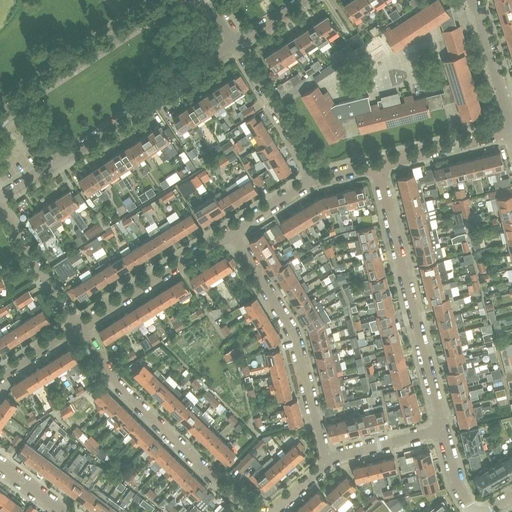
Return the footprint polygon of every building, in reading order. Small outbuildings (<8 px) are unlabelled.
[(352,20),(363,13),(354,0),(350,0),(343,5),(352,20)] [(369,0),(354,0),(363,13),(373,6),(369,0)] [(449,52),(451,57),(443,60),(450,83),(443,86),(445,91),(442,92),(445,103),(456,100),(462,118),(482,112),(476,94),(477,93),(465,53),(468,52),(466,46),(460,26),(456,27),(452,14),(448,15),(438,0),(435,0),(391,29),(389,26),(383,31),(396,51),(440,22),(441,24),(443,31),(442,31),(449,52)] [(511,0),(494,0),(498,11),(511,5),(511,0)] [(511,5),(498,11),(501,22),(511,18),(511,5)] [(400,16),(396,9),(391,12),(396,19),(400,16)] [(392,21),(396,19),(391,12),(388,14),(392,21)] [(328,15),(317,22),(326,36),(337,29),(328,15)] [(511,18),(501,22),(505,34),(511,31),(511,18)] [(317,22),(307,29),(316,43),(326,36),(317,22)] [(381,31),(380,29),(377,24),(372,27),(377,34),(381,31)] [(307,29),(297,36),(306,50),(316,43),(307,29)] [(358,32),(352,36),(359,46),(364,42),(358,32)] [(297,36),(287,42),(296,57),(306,50),(297,36)] [(346,39),(353,50),(359,46),(352,36),(346,39)] [(287,42),(276,49),(285,64),(296,57),(287,42)] [(278,74),(276,70),(285,64),(276,49),(265,56),(274,70),(272,72),(275,76),(278,74)] [(340,49),(336,51),(340,58),(344,55),(340,49)] [(381,52),(383,57),(378,59),(379,63),(393,58),(390,49),(381,52)] [(332,54),(335,58),(336,61),(340,58),(336,51),(332,54)] [(318,69),(322,66),(318,60),(314,62),(318,69)] [(298,73),(293,76),(298,83),(302,80),(298,73)] [(234,76),(224,83),(233,98),(244,91),(234,76)] [(276,87),(281,94),(298,83),(293,76),(276,87)] [(224,83),(213,90),(223,105),(233,98),(224,83)] [(385,96),(382,99),(377,100),(378,103),(370,105),(368,95),(334,104),(327,91),(322,94),(318,85),(301,95),(329,142),(345,133),(346,132),(360,129),(361,133),(430,115),(428,109),(443,106),(443,104),(445,103),(442,92),(414,99),(412,94),(403,97),(405,102),(400,103),(398,95),(396,94),(392,94),(389,95),(385,96)] [(213,90),(203,97),(213,111),(223,105),(213,90)] [(203,97),(193,104),(202,118),(213,111),(203,97)] [(246,117),(256,111),(251,105),(247,107),(244,103),(239,107),(241,110),(246,117)] [(193,104),(183,111),(200,137),(204,134),(196,122),(202,118),(193,104)] [(245,118),(246,117),(241,110),(237,113),(242,119),(245,117),(245,118)] [(183,111),(172,118),(182,132),(188,128),(191,133),(192,132),(196,139),(200,137),(183,111)] [(245,120),(252,131),(246,135),(249,140),(255,136),(267,129),(260,118),(257,120),(253,115),(245,120)] [(224,121),(220,124),(225,131),(229,128),(224,121)] [(160,125),(150,132),(159,147),(162,152),(166,158),(171,155),(164,144),(170,140),(160,125)] [(255,136),(261,146),(256,149),(273,139),(267,129),(255,136)] [(150,132),(139,139),(149,154),(156,149),(159,147),(150,132)] [(139,139),(129,146),(139,160),(143,158),(149,154),(139,139)] [(256,149),(262,159),(279,149),(273,139),(256,149)] [(230,140),(220,146),(225,154),(235,147),(230,140)] [(233,143),(235,147),(235,148),(241,144),(239,140),(233,143)] [(214,156),(219,153),(212,143),(207,146),(214,156)] [(129,167),(135,163),(142,174),(146,172),(142,165),(139,160),(129,146),(119,152),(129,167)] [(194,148),(188,152),(192,158),(197,155),(198,154),(194,148)] [(273,166),(285,159),(279,149),(262,159),(268,169),(273,166)] [(119,152),(109,159),(118,174),(129,167),(119,152)] [(226,164),(230,162),(237,158),(233,152),(222,158),(226,164)] [(504,167),(506,166),(505,160),(502,161),(500,152),(490,154),(490,155),(490,157),(491,157),(492,159),(491,159),(495,173),(494,174),(495,177),(497,176),(498,177),(496,178),(497,182),(499,187),(511,184),(511,183),(510,177),(501,180),(500,177),(501,177),(499,169),(504,167)] [(490,154),(481,157),(485,172),(490,171),(492,179),(496,178),(498,177),(497,176),(495,177),(494,174),(495,173),(491,159),(492,159),(491,157),(490,157),(490,155),(490,154)] [(198,167),(203,164),(197,155),(192,158),(198,167)] [(250,160),(249,161),(246,155),(241,158),(247,168),(253,165),(250,160)] [(477,178),(480,178),(481,177),(480,174),(485,172),(481,157),(471,159),(472,162),(473,161),(473,164),(477,178)] [(221,167),(226,164),(222,158),(218,161),(221,167)] [(109,159),(99,166),(108,180),(118,174),(109,159)] [(195,168),(190,159),(185,162),(191,171),(195,168)] [(292,170),(285,159),(273,166),(280,177),(292,170)] [(471,159),(462,161),(466,177),(471,176),(472,179),(475,178),(477,178),(473,164),(473,161),(472,162),(471,159)] [(466,177),(462,161),(452,164),(453,166),(454,166),(455,169),(454,169),(458,183),(462,182),(461,178),(466,177)] [(146,163),(142,165),(146,172),(150,169),(146,163)] [(212,165),(217,174),(221,171),(216,163),(212,165)] [(452,164),(443,166),(447,182),(452,181),(453,184),(458,183),(454,169),(455,169),(454,166),(453,166),(452,164)] [(99,166),(88,172),(98,187),(108,180),(99,166)] [(434,168),(439,188),(440,192),(443,191),(442,187),(444,187),(443,183),(447,182),(443,166),(434,168)] [(420,181),(424,180),(424,181),(428,180),(434,179),(432,169),(426,170),(426,175),(418,176),(418,178),(415,178),(414,173),(398,177),(401,188),(404,187),(403,185),(406,184),(406,186),(420,182),(420,181)] [(205,170),(200,172),(199,173),(203,179),(204,178),(205,180),(208,178),(207,176),(208,175),(205,170)] [(78,179),(87,194),(92,201),(98,196),(102,201),(105,199),(101,192),(98,187),(88,172),(78,179)] [(207,190),(197,175),(196,174),(190,179),(194,185),(193,185),(200,195),(207,190)] [(258,186),(264,183),(259,175),(253,178),(258,186)] [(126,176),(122,179),(126,185),(129,190),(133,187),(126,176)] [(228,193),(236,205),(246,198),(236,181),(234,177),(232,178),(231,178),(229,180),(232,184),(226,188),(228,193)] [(122,179),(118,181),(122,188),(126,185),(122,179)] [(190,187),(193,185),(194,185),(190,179),(186,181),(178,186),(184,197),(192,191),(190,187)] [(258,191),(250,179),(239,186),(236,181),(246,198),(258,191)] [(401,188),(403,196),(418,192),(418,193),(422,191),(420,182),(406,186),(406,184),(403,185),(404,187),(401,188)] [(363,186),(353,189),(354,192),(355,191),(356,194),(355,195),(358,208),(363,207),(362,203),(367,202),(365,193),(364,188),(363,186)] [(490,199),(497,197),(500,208),(511,205),(511,192),(511,193),(510,187),(488,192),(490,199)] [(434,197),(438,196),(436,188),(430,189),(432,195),(434,197)] [(70,189),(59,197),(69,211),(72,216),(77,223),(81,229),(86,226),(87,225),(78,211),(77,212),(74,207),(79,204),(70,189)] [(106,189),(101,192),(105,199),(110,196),(106,189)] [(349,212),(348,207),(353,206),(354,209),(358,208),(355,195),(356,194),(355,191),(354,192),(353,189),(344,191),(349,212)] [(172,190),(165,194),(169,200),(170,203),(177,198),(172,190)] [(225,211),(236,205),(228,193),(223,196),(220,191),(215,194),(215,195),(225,211)] [(344,191),(334,194),(335,197),(336,196),(337,199),(336,199),(342,222),(342,221),(347,220),(345,213),(349,212),(344,191)] [(403,196),(406,207),(409,207),(408,204),(411,203),(411,204),(425,201),(424,196),(420,197),(418,193),(418,192),(403,196)] [(344,230),(342,221),(342,222),(336,199),(337,199),(336,196),(335,197),(334,194),(325,196),(330,211),(334,210),(335,214),(336,214),(338,222),(340,226),(336,227),(335,223),(333,224),(336,234),(342,232),(341,231),(344,230)] [(214,218),(225,211),(215,195),(204,202),(214,218)] [(320,197),(313,202),(321,216),(327,212),(330,211),(325,196),(320,197)] [(59,197),(49,203),(59,218),(69,211),(59,197)] [(451,197),(442,199),(442,200),(444,206),(451,204),(453,204),(453,201),(451,197)] [(461,209),(459,200),(453,201),(453,204),(451,204),(453,211),(461,209)] [(133,201),(125,206),(129,211),(137,206),(133,201)] [(406,207),(408,215),(428,210),(426,201),(425,201),(411,204),(411,203),(408,204),(409,207),(406,207)] [(203,225),(214,218),(204,202),(193,209),(203,225)] [(313,202),(303,208),(305,210),(307,209),(308,211),(307,211),(315,224),(319,222),(317,218),(321,216),(313,202)] [(49,203),(39,210),(48,224),(54,233),(56,236),(60,233),(57,229),(56,228),(57,227),(63,223),(61,221),(59,218),(49,203)] [(471,216),(468,204),(461,206),(462,209),(464,218),(466,217),(471,216)] [(511,205),(500,208),(503,220),(511,217),(511,205)] [(149,213),(150,212),(146,207),(141,210),(148,220),(152,217),(149,213)] [(303,208),(296,212),(305,226),(309,223),(311,227),(315,224),(307,211),(308,211),(307,209),(305,210),(303,208)] [(39,210),(28,217),(30,220),(29,222),(29,226),(28,226),(37,240),(37,241),(38,243),(49,259),(51,257),(58,253),(59,254),(63,252),(57,241),(58,239),(56,236),(54,233),(43,241),(37,232),(48,224),(39,210)] [(179,210),(170,215),(172,219),(181,215),(179,210)] [(408,215),(410,224),(430,220),(431,220),(428,210),(408,215)] [(104,229),(110,225),(103,214),(102,215),(100,211),(94,215),(96,219),(97,218),(104,229)] [(296,212),(287,218),(288,220),(290,219),(292,221),(291,222),(300,238),(301,237),(299,234),(303,232),(301,228),(305,226),(296,212)] [(360,216),(362,225),(373,223),(371,214),(364,215),(360,216),(359,212),(356,213),(357,216),(360,216)] [(461,212),(456,213),(454,214),(455,219),(456,223),(463,221),(461,212)] [(198,225),(191,213),(181,219),(188,231),(198,225)] [(130,216),(126,219),(134,231),(133,231),(134,232),(140,229),(134,221),(130,216)] [(178,237),(188,231),(181,219),(179,216),(169,223),(170,225),(171,225),(178,237)] [(474,216),(466,218),(468,225),(475,223),(474,216)] [(511,217),(503,220),(506,231),(511,229),(511,217)] [(292,243),(300,238),(291,222),(292,221),(290,219),(288,220),(287,218),(280,222),(286,232),(292,243)] [(126,219),(122,221),(122,222),(129,234),(133,231),(134,231),(126,219)] [(410,224),(413,234),(432,229),(430,220),(410,224)] [(94,225),(84,232),(88,238),(98,231),(99,233),(104,229),(98,221),(93,224),(94,225)] [(463,221),(456,223),(453,224),(455,233),(465,231),(463,221)] [(283,232),(278,224),(270,228),(275,237),(283,232)] [(168,243),(178,237),(171,225),(170,225),(161,231),(168,243)] [(373,225),(350,231),(350,234),(354,233),(355,235),(359,234),(360,239),(375,235),(375,232),(373,225)] [(148,232),(152,237),(152,238),(159,249),(168,243),(161,231),(158,226),(148,232)] [(475,226),(469,228),(469,229),(472,240),(478,238),(475,226)] [(440,227),(432,229),(413,234),(415,244),(418,243),(417,242),(420,241),(420,242),(442,236),(440,227)] [(323,238),(330,234),(327,229),(320,233),(323,238)] [(249,240),(255,250),(257,249),(256,247),(258,246),(259,247),(272,239),(266,230),(264,232),(249,240)] [(106,231),(102,234),(106,240),(110,237),(106,231)] [(73,239),(76,244),(78,246),(88,239),(84,233),(73,239)] [(465,233),(464,233),(457,235),(458,242),(461,241),(461,242),(466,240),(465,233)] [(354,240),(355,246),(349,248),(350,251),(354,250),(355,251),(357,251),(356,248),(358,248),(358,249),(373,245),(373,246),(375,246),(375,244),(377,243),(375,235),(360,239),(354,240)] [(443,240),(442,236),(420,242),(420,241),(417,242),(418,243),(415,244),(417,253),(437,248),(440,247),(439,241),(443,240)] [(150,238),(142,244),(149,255),(159,249),(152,238),(150,238)] [(481,247),(478,238),(472,240),(474,248),(481,247)] [(255,250),(260,258),(273,250),(270,245),(274,243),(272,239),(259,247),(258,246),(256,247),(257,249),(255,250)] [(313,247),(311,245),(308,240),(303,242),(308,250),(313,247)] [(467,240),(466,240),(461,242),(463,252),(469,250),(467,240)] [(304,247),(298,251),(300,255),(308,250),(303,242),(302,243),(304,247)] [(93,252),(91,249),(87,243),(82,246),(88,255),(93,252)] [(380,253),(377,243),(375,244),(375,246),(373,246),(373,245),(358,249),(358,248),(356,248),(357,251),(355,251),(354,250),(350,251),(351,256),(363,253),(365,257),(380,253)] [(142,244),(132,250),(139,261),(149,255),(142,244)] [(332,245),(325,247),(324,247),(328,257),(335,255),(332,245)] [(440,247),(437,248),(417,253),(420,262),(443,257),(447,256),(445,246),(440,247)] [(298,251),(297,251),(296,249),(292,251),(295,257),(300,255),(298,251)] [(81,257),(77,250),(68,256),(72,262),(81,257)] [(132,250),(122,256),(130,268),(139,261),(132,250)] [(260,258),(265,267),(268,265),(267,264),(269,262),(270,263),(285,254),(284,253),(281,255),(279,251),(275,253),(273,250),(260,258)] [(327,259),(324,252),(319,256),(322,262),(327,259)] [(382,262),(380,253),(365,257),(366,262),(362,264),(354,266),(354,269),(359,268),(363,267),(378,264),(378,265),(380,265),(380,263),(382,262)] [(265,267),(269,274),(275,271),(283,266),(282,265),(280,261),(287,257),(285,254),(270,263),(269,262),(267,264),(268,265),(265,267)] [(337,264),(335,255),(328,257),(332,265),(337,264)] [(51,266),(61,281),(75,272),(70,264),(72,262),(68,256),(51,266)] [(122,256),(112,262),(120,274),(130,268),(122,256)] [(232,257),(230,259),(228,260),(226,256),(214,264),(220,275),(232,267),(232,266),(236,264),(232,257)] [(455,259),(448,261),(450,272),(458,270),(455,259)] [(298,262),(294,264),(291,260),(282,265),(283,266),(275,271),(280,280),(282,279),(281,277),(283,276),(284,277),(300,267),(298,262)] [(444,260),(421,266),(423,275),(446,270),(444,260)] [(486,272),(483,261),(477,262),(479,272),(483,271),(483,273),(486,272)] [(112,262),(106,266),(104,262),(101,264),(110,280),(120,274),(112,262)] [(326,271),(331,268),(328,262),(322,265),(326,271)] [(370,277),(385,273),(382,262),(380,263),(380,265),(378,265),(378,264),(363,267),(364,272),(368,272),(370,277)] [(99,271),(93,274),(100,286),(110,280),(101,264),(97,267),(99,271)] [(214,264),(202,271),(208,282),(220,275),(214,264)] [(285,287),(298,279),(302,277),(299,272),(302,270),(300,267),(284,277),(283,276),(281,277),(282,279),(280,280),(285,287)] [(423,275),(425,284),(441,280),(448,279),(446,270),(423,275)] [(190,279),(196,290),(208,282),(202,271),(190,279)] [(336,278),(333,273),(328,275),(331,282),(336,279),(336,278)] [(476,273),(469,275),(471,282),(478,280),(476,273)] [(492,273),(480,276),(482,282),(489,280),(488,277),(493,276),(492,273)] [(93,274),(83,281),(90,292),(100,286),(93,274)] [(337,276),(339,284),(347,282),(344,274),(337,276)] [(385,275),(362,281),(364,289),(388,284),(385,275)] [(189,290),(182,278),(170,286),(177,297),(189,290)] [(285,287),(290,297),(292,295),(291,294),(293,292),(294,293),(307,286),(304,281),(301,283),(298,279),(285,287)] [(457,280),(449,282),(442,284),(441,280),(425,284),(427,293),(451,287),(458,285),(457,280)] [(471,282),(473,291),(480,289),(478,280),(471,282)] [(90,292),(83,281),(67,291),(73,299),(78,296),(80,299),(90,292)] [(373,292),(374,297),(390,293),(388,284),(364,289),(365,294),(373,292)] [(170,286),(158,293),(165,305),(177,297),(170,286)] [(290,297),(295,304),(308,296),(305,291),(309,289),(307,286),(294,293),(293,292),(291,294),(292,295),(290,297)] [(427,293),(429,302),(434,301),(446,298),(446,297),(449,296),(453,295),(451,287),(427,293)] [(29,290),(20,296),(26,304),(34,299),(33,297),(29,290)] [(349,301),(350,301),(354,299),(351,292),(346,294),(349,301)] [(158,293),(147,301),(154,312),(165,305),(158,293)] [(367,303),(368,307),(392,302),(390,293),(374,297),(375,301),(367,303)] [(464,297),(458,299),(454,300),(453,295),(449,296),(446,297),(446,298),(434,301),(429,302),(433,301),(436,309),(459,304),(465,302),(464,297)] [(25,305),(26,304),(20,296),(16,299),(21,307),(25,304),(25,305)] [(295,304),(300,313),(303,311),(302,310),(304,308),(304,309),(316,302),(314,298),(311,300),(308,296),(295,304)] [(348,305),(344,296),(339,299),(340,300),(342,307),(344,314),(349,312),(348,305)] [(246,317),(262,308),(255,297),(244,304),(248,310),(243,313),(246,317)] [(147,301),(135,308),(143,322),(145,325),(147,325),(153,321),(153,320),(157,317),(154,312),(147,301)] [(107,302),(97,305),(99,310),(109,307),(107,302)] [(300,313),(304,320),(318,312),(315,308),(319,306),(316,302),(304,309),(304,308),(302,310),(303,311),(300,313)] [(377,311),(378,315),(392,311),(394,311),(392,302),(368,307),(367,308),(368,313),(377,311)] [(487,311),(493,309),(494,309),(493,303),(486,304),(487,311)] [(40,304),(30,310),(40,327),(50,321),(40,304)] [(436,309),(438,318),(453,314),(452,310),(460,308),(459,304),(436,309)] [(4,305),(0,308),(4,314),(8,320),(14,316),(11,310),(8,311),(4,305)] [(214,319),(227,312),(223,305),(219,307),(220,308),(210,312),(214,319)] [(135,308),(123,316),(130,327),(133,332),(139,329),(138,327),(140,325),(140,324),(143,322),(135,308)] [(204,313),(201,308),(196,310),(194,308),(187,312),(193,320),(199,316),(199,317),(204,313)] [(268,318),(262,308),(246,317),(248,321),(253,318),(257,325),(268,318)] [(309,329),(310,330),(313,329),(312,327),(315,326),(315,327),(327,321),(331,320),(324,309),(318,312),(304,320),(309,329)] [(492,321),(496,320),(493,309),(487,311),(490,322),(492,321)] [(32,316),(23,322),(30,334),(40,327),(30,310),(29,311),(32,316)] [(369,321),(370,325),(395,319),(394,317),(395,317),(394,311),(392,311),(378,315),(376,315),(377,319),(369,321)] [(353,327),(349,312),(344,314),(348,328),(353,327)] [(438,318),(440,327),(463,321),(461,313),(453,314),(438,318)] [(123,316),(111,323),(118,334),(130,327),(123,316)] [(179,316),(175,319),(180,328),(184,326),(179,316)] [(256,334),(258,338),(274,328),(268,318),(257,325),(261,331),(256,334)] [(175,319),(171,321),(176,331),(180,328),(175,319)] [(380,329),(381,332),(397,328),(395,319),(370,325),(372,331),(380,329)] [(502,331),(500,326),(499,319),(496,320),(492,321),(496,333),(502,331)] [(310,330),(312,337),(327,333),(325,326),(328,326),(327,321),(315,327),(315,326),(312,327),(313,329),(310,330)] [(440,327),(442,336),(465,330),(458,332),(457,327),(460,326),(460,325),(464,324),(463,321),(440,327)] [(23,322),(13,328),(20,340),(30,334),(23,322)] [(5,326),(8,331),(3,334),(10,346),(20,340),(13,328),(9,323),(5,326)] [(99,331),(106,342),(118,334),(111,323),(99,331)] [(493,333),(491,326),(491,324),(488,324),(488,325),(480,327),(483,336),(493,333)] [(270,345),(277,341),(281,339),(274,328),(258,338),(260,342),(266,339),(270,345)] [(375,339),(376,343),(399,337),(397,328),(381,332),(382,337),(375,339)] [(442,336),(444,345),(468,339),(465,330),(442,336)] [(160,341),(160,340),(155,332),(151,335),(157,343),(160,341)] [(312,337),(314,348),(318,347),(317,345),(319,344),(319,346),(335,342),(332,332),(327,334),(327,333),(312,337)] [(495,339),(493,333),(483,336),(484,342),(495,339)] [(0,351),(0,352),(10,346),(3,334),(0,335),(0,351)] [(153,346),(157,343),(151,335),(147,337),(153,346)] [(356,336),(349,338),(352,347),(354,347),(358,345),(356,336)] [(357,339),(359,346),(366,345),(364,337),(357,339)] [(384,346),(385,350),(401,346),(399,337),(376,343),(377,347),(384,346)] [(444,345),(447,354),(466,349),(462,350),(461,345),(468,343),(468,339),(444,345)] [(314,348),(316,356),(331,352),(330,348),(334,347),(333,342),(335,342),(319,346),(319,344),(317,345),(318,347),(314,348)] [(235,358),(237,356),(238,356),(236,352),(244,346),(240,347),(238,344),(222,355),(227,362),(235,358)] [(245,348),(244,346),(236,352),(238,356),(237,356),(238,358),(244,354),(242,350),(245,348)] [(377,356),(378,361),(403,355),(401,346),(385,350),(386,354),(377,356)] [(84,370),(71,348),(59,356),(65,367),(69,374),(75,371),(77,374),(84,370)] [(505,348),(500,349),(502,358),(508,356),(505,348)] [(282,361),(279,349),(261,354),(264,365),(282,361)] [(447,354),(449,363),(473,357),(472,353),(467,354),(466,349),(447,354)] [(316,356),(319,367),(322,366),(322,364),(324,363),(324,364),(338,361),(339,361),(337,351),(331,352),(316,356)] [(495,352),(489,353),(491,361),(497,360),(495,352)] [(389,363),(390,368),(406,364),(403,355),(378,361),(380,361),(381,364),(385,363),(385,364),(389,363)] [(53,375),(65,367),(59,356),(47,364),(53,375)] [(449,363),(451,371),(463,368),(463,369),(467,368),(474,366),(473,361),(480,360),(479,356),(473,357),(449,363)] [(511,368),(508,356),(502,358),(505,369),(511,368)] [(271,370),(273,376),(285,373),(282,361),(264,365),(265,370),(271,370)] [(319,367),(321,375),(336,371),(335,366),(339,365),(338,361),(324,364),(324,363),(322,364),(322,366),(319,367)] [(134,373),(143,382),(152,373),(143,363),(139,367),(137,364),(131,370),(134,372),(134,373)] [(183,367),(179,363),(175,368),(178,372),(183,367)] [(365,365),(368,373),(374,371),(372,363),(365,365)] [(47,364),(35,371),(42,382),(53,375),(47,364)] [(384,374),(385,378),(408,372),(406,364),(390,368),(391,373),(384,374)] [(243,375),(250,373),(264,370),(263,366),(254,368),(242,371),(243,375)] [(447,372),(449,381),(476,375),(474,366),(467,368),(463,369),(463,368),(451,371),(447,372)] [(490,371),(493,379),(502,377),(499,368),(490,371)] [(143,382),(153,391),(166,377),(157,369),(153,373),(152,373),(143,382)] [(35,371),(23,378),(30,389),(42,382),(35,371)] [(321,375),(324,386),(327,385),(326,383),(329,382),(329,383),(343,380),(342,375),(337,376),(336,371),(321,375)] [(369,380),(370,380),(376,379),(374,371),(368,373),(369,380)] [(393,382),(394,386),(396,385),(396,384),(410,381),(409,381),(410,381),(408,372),(385,378),(381,379),(382,384),(393,382)] [(270,384),(271,389),(288,384),(285,373),(273,376),(275,382),(270,384)] [(449,381),(451,390),(468,386),(466,382),(479,379),(478,374),(476,375),(449,381)] [(201,378),(199,376),(196,379),(195,378),(190,383),(193,386),(201,378)] [(153,391),(162,400),(171,390),(171,391),(174,387),(165,379),(166,378),(166,377),(153,391)] [(494,379),(496,386),(503,384),(501,377),(494,379)] [(10,386),(12,389),(17,397),(30,389),(23,378),(10,386)] [(204,382),(201,378),(193,386),(196,389),(204,382)] [(324,386),(326,394),(345,389),(345,388),(341,390),(340,385),(344,384),(343,380),(329,383),(329,382),(326,383),(327,385),(324,386)] [(388,392),(383,393),(384,397),(414,390),(412,381),(410,382),(410,381),(409,381),(410,381),(396,384),(396,385),(394,386),(396,385),(397,390),(388,392)] [(291,396),(288,384),(271,389),(272,393),(277,391),(279,399),(291,396)] [(451,390),(454,399),(477,393),(476,390),(472,391),(472,390),(469,390),(468,386),(451,390)] [(95,406),(98,409),(112,395),(103,387),(98,392),(94,396),(100,402),(95,406)] [(506,395),(504,388),(495,390),(496,398),(506,395)] [(353,394),(347,395),(345,389),(326,394),(328,403),(348,399),(354,397),(353,394)] [(380,395),(379,389),(377,390),(377,389),(372,391),(370,395),(372,404),(376,403),(374,396),(380,395)] [(162,400),(171,409),(180,399),(171,391),(171,390),(162,400)] [(216,399),(208,390),(204,394),(209,400),(208,401),(211,404),(216,399)] [(385,400),(390,399),(390,401),(399,398),(400,402),(416,399),(414,390),(384,397),(385,400)] [(454,399),(456,408),(472,404),(471,399),(478,397),(477,393),(454,399)] [(106,408),(111,413),(121,404),(112,395),(98,409),(102,413),(106,408)] [(185,395),(180,400),(180,399),(171,409),(180,418),(194,403),(185,395)] [(368,405),(372,404),(370,395),(370,396),(361,398),(362,402),(367,401),(368,405)] [(508,404),(506,395),(496,398),(498,404),(493,405),(493,407),(498,406),(498,407),(508,404)] [(17,404),(6,396),(0,404),(0,409),(8,416),(17,404)] [(54,410),(57,408),(54,402),(52,398),(48,400),(54,410)] [(297,398),(284,401),(286,409),(280,411),(280,412),(276,413),(276,414),(270,416),(271,418),(281,416),(281,415),(300,410),(297,398)] [(220,402),(216,399),(211,404),(215,407),(220,402)] [(398,409),(388,411),(387,412),(388,415),(419,407),(416,399),(400,402),(402,407),(398,408),(398,409)] [(216,409),(215,410),(219,414),(226,408),(220,402),(215,407),(216,409)] [(180,418),(189,426),(205,411),(204,409),(202,411),(194,403),(180,418)] [(64,418),(73,413),(74,412),(69,404),(60,410),(64,418)] [(112,423),(116,426),(129,412),(121,404),(111,413),(117,419),(112,423)] [(456,408),(458,417),(482,411),(480,405),(473,407),(472,404),(456,408)] [(323,408),(325,416),(335,413),(334,409),(333,405),(325,406),(323,408)] [(369,413),(365,414),(368,429),(379,427),(378,424),(376,424),(376,422),(377,422),(373,408),(373,406),(368,407),(369,413)] [(388,424),(384,409),(379,411),(378,406),(373,408),(377,422),(376,422),(376,424),(378,424),(379,427),(388,424)] [(397,422),(395,416),(400,415),(400,416),(404,415),(405,420),(421,417),(419,407),(388,415),(391,424),(397,422)] [(0,409),(0,426),(0,427),(8,416),(0,409)] [(290,426),(303,423),(300,410),(281,415),(281,416),(284,427),(290,426)] [(37,420),(34,414),(32,411),(28,413),(30,416),(33,422),(37,420)] [(211,417),(208,420),(203,415),(206,412),(205,411),(189,426),(198,435),(211,423),(210,422),(213,419),(211,417)] [(359,411),(354,412),(357,426),(356,427),(357,429),(359,429),(360,431),(368,429),(365,414),(360,415),(359,411)] [(460,425),(476,421),(475,417),(483,415),(482,411),(458,417),(460,425)] [(138,421),(129,412),(116,426),(124,435),(129,430),(128,430),(138,421)] [(350,418),(346,419),(349,434),(360,431),(359,429),(357,429),(356,427),(357,426),(354,412),(349,414),(350,418)] [(227,418),(230,422),(235,417),(231,413),(227,418)] [(511,415),(501,419),(502,422),(509,420),(511,425),(511,415)] [(340,416),(336,417),(339,431),(340,431),(340,433),(338,434),(339,437),(349,434),(346,419),(341,420),(340,416)] [(233,425),(238,420),(235,417),(230,422),(227,425),(229,426),(232,423),(233,425)] [(327,424),(331,439),(339,437),(338,434),(340,433),(340,431),(339,431),(336,417),(331,418),(332,422),(327,424)] [(53,419),(53,420),(49,425),(56,430),(57,429),(60,425),(53,419)] [(262,432),(266,431),(264,424),(262,425),(261,420),(254,421),(256,427),(258,426),(258,428),(262,432)] [(146,429),(138,421),(128,430),(129,430),(134,436),(130,440),(133,443),(146,429)] [(198,435),(208,444),(217,435),(208,426),(211,423),(198,435)] [(239,423),(234,428),(238,432),(243,427),(239,423)] [(37,425),(28,437),(16,453),(24,459),(33,447),(29,444),(32,439),(41,428),(37,425)] [(64,436),(66,433),(60,425),(57,429),(64,436)] [(481,438),(480,433),(484,432),(483,426),(478,427),(478,426),(462,431),(465,442),(481,438)] [(75,434),(78,437),(83,442),(88,437),(83,432),(80,429),(75,434)] [(141,442),(146,447),(155,438),(146,429),(133,443),(136,447),(141,442)] [(509,437),(506,430),(500,432),(502,439),(509,437)] [(88,448),(92,451),(99,443),(91,435),(89,438),(88,437),(83,442),(84,442),(83,443),(88,448)] [(208,444),(217,453),(226,444),(217,435),(208,444)] [(17,445),(20,441),(14,437),(11,441),(17,445)] [(147,457),(150,460),(164,446),(155,438),(146,447),(151,453),(147,457)] [(465,442),(468,454),(484,450),(481,438),(465,442)] [(49,439),(43,448),(31,464),(39,469),(47,458),(44,455),(47,451),(53,442),(49,439)] [(92,451),(95,454),(100,459),(102,458),(101,458),(106,453),(107,453),(102,448),(105,444),(102,440),(99,443),(92,451)] [(72,452),(75,447),(66,441),(63,446),(72,452)] [(299,441),(285,453),(294,463),(304,454),(300,450),(303,447),(299,441)] [(230,466),(235,460),(232,457),(235,453),(226,444),(217,453),(226,462),(230,466)] [(24,459),(31,464),(43,448),(40,445),(37,450),(33,447),(24,459)] [(158,459),(163,464),(172,455),(164,446),(150,460),(153,463),(158,459)] [(39,469),(46,475),(58,459),(61,454),(64,450),(61,448),(54,456),(51,453),(47,458),(39,469)] [(405,455),(398,456),(401,468),(432,461),(430,451),(414,455),(415,460),(407,462),(405,455)] [(53,480),(60,486),(79,461),(83,456),(79,452),(68,467),(65,464),(62,468),(53,480)] [(255,458),(249,452),(235,466),(242,473),(251,463),(255,458)] [(284,471),(294,463),(285,453),(276,462),(284,471)] [(468,456),(469,462),(479,460),(481,459),(480,453),(468,456)] [(507,455),(503,458),(511,474),(511,454),(509,457),(507,455)] [(164,473),(167,477),(181,463),(172,455),(163,464),(168,469),(164,473)] [(284,471),(276,462),(272,457),(262,465),(275,480),(284,471)] [(249,476),(262,491),(275,480),(262,465),(255,458),(251,463),(257,469),(249,476)] [(398,470),(394,458),(380,461),(383,474),(398,470)] [(499,463),(494,466),(502,480),(511,474),(503,458),(498,460),(499,463)] [(50,478),(53,480),(62,468),(58,466),(62,461),(58,459),(46,475),(45,476),(50,479),(50,478)] [(111,459),(106,464),(109,467),(114,462),(111,459)] [(481,466),(479,460),(469,462),(471,468),(481,466)] [(60,486),(68,491),(77,479),(80,475),(76,472),(82,464),(79,461),(60,486)] [(380,461),(367,465),(370,477),(383,474),(380,461)] [(402,471),(409,470),(417,468),(419,473),(415,474),(415,475),(434,470),(432,461),(401,468),(402,471)] [(117,465),(114,462),(109,467),(112,470),(117,465)] [(89,470),(92,472),(93,472),(98,465),(94,463),(89,470)] [(175,476),(180,481),(189,471),(181,463),(167,477),(171,480),(175,476)] [(75,497),(82,502),(94,486),(91,490),(87,487),(93,480),(102,468),(98,465),(93,472),(92,472),(89,477),(75,497)] [(353,468),(356,481),(370,477),(367,465),(353,468)] [(487,467),(482,469),(484,472),(492,486),(502,480),(494,466),(489,469),(487,467)] [(114,474),(106,469),(102,475),(109,481),(113,476),(114,474)] [(482,492),(492,486),(484,472),(482,469),(478,472),(479,474),(473,477),(482,492)] [(437,478),(434,470),(415,475),(416,480),(414,480),(413,475),(407,477),(409,482),(404,483),(404,486),(409,485),(410,485),(413,484),(437,478)] [(181,490),(185,493),(198,480),(189,471),(180,481),(185,486),(181,490)] [(126,478),(126,479),(129,481),(134,476),(130,473),(126,478)] [(134,477),(134,476),(129,481),(132,485),(141,476),(137,473),(134,477)] [(68,491),(75,497),(89,477),(86,475),(80,482),(77,479),(68,491)] [(356,486),(347,476),(336,486),(345,495),(356,486)] [(423,491),(439,487),(437,478),(413,484),(415,489),(422,487),(423,491)] [(192,492),(198,498),(207,488),(198,480),(185,493),(188,497),(192,492)] [(126,485),(122,483),(120,481),(119,483),(116,486),(116,487),(121,491),(126,485)] [(180,481),(174,487),(179,492),(181,490),(185,486),(180,481)] [(82,502),(90,507),(101,491),(94,486),(82,502)] [(326,495),(338,508),(348,499),(345,495),(336,486),(326,495)] [(152,500),(152,499),(160,491),(156,487),(153,491),(148,496),(152,500)] [(130,489),(123,500),(127,503),(134,492),(130,489)] [(422,494),(423,495),(429,502),(433,507),(437,511),(452,511),(443,500),(436,505),(432,500),(436,496),(434,490),(422,494)] [(0,508),(9,496),(2,491),(0,492),(0,508)] [(90,507),(95,511),(97,511),(109,497),(101,491),(90,507)] [(316,510),(317,511),(323,511),(331,505),(318,491),(307,501),(316,510)] [(201,498),(205,502),(208,504),(215,497),(210,492),(203,499),(201,498)] [(141,497),(136,493),(132,498),(138,502),(141,497)] [(374,504),(378,500),(374,494),(372,495),(369,498),(374,504)] [(422,494),(411,496),(410,496),(415,502),(423,495),(422,494)] [(0,508),(0,511),(8,511),(16,502),(9,496),(0,508)] [(396,498),(399,501),(398,501),(401,505),(406,502),(407,499),(405,496),(396,498)] [(97,511),(108,511),(116,502),(109,497),(97,511)] [(158,503),(157,504),(162,508),(165,508),(168,504),(168,501),(164,497),(158,503)] [(201,498),(196,503),(201,507),(205,502),(201,498)] [(399,501),(396,498),(389,500),(386,503),(390,507),(398,501),(399,501)] [(149,503),(143,499),(139,504),(145,508),(149,503)] [(307,501),(297,510),(298,511),(314,511),(316,510),(307,501)] [(20,511),(24,507),(16,502),(8,511),(20,511)] [(119,511),(123,507),(119,505),(116,502),(108,511),(119,511)] [(154,507),(149,503),(145,508),(151,511),(154,507)]
